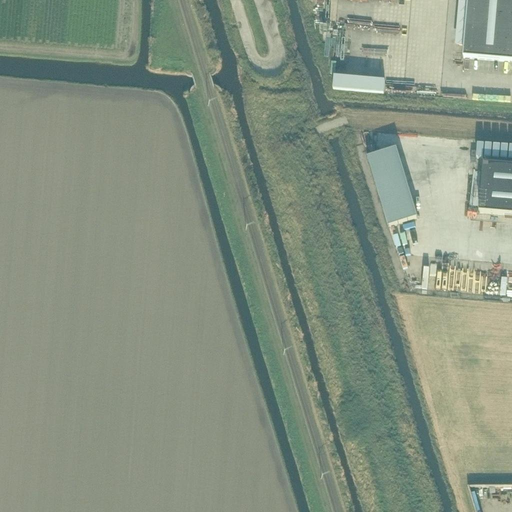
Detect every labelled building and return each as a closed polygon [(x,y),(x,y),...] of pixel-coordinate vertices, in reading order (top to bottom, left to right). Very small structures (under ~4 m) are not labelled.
[(511,0),(468,0),(465,48),(464,59),(511,63),(511,0)] [(350,13),(349,24),(369,25),(369,14),(350,13)] [(323,16),(323,30),(342,31),(342,16),(323,16)] [(377,16),(377,26),(396,26),(395,16),(377,16)] [(391,93),(392,80),(379,79),(380,72),(339,69),(338,89),(391,93)] [(425,220),(406,149),(376,157),(395,228),(425,220)] [(511,167),(485,165),(481,214),(511,216),(511,167)] [(396,228),(399,238),(405,236),(402,226),(396,228)] [(401,252),(402,258),(423,254),(423,248),(401,252)] [(442,270),(444,264),(433,261),(431,267),(442,270)] [(494,275),(495,266),(483,265),(483,274),(494,275)] [(426,286),(437,286),(438,273),(426,272),(426,286)]
